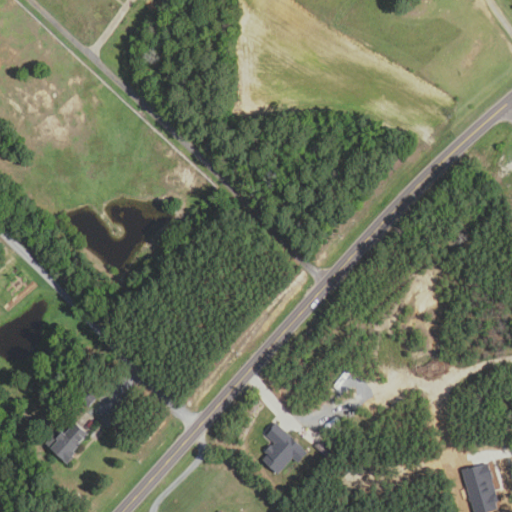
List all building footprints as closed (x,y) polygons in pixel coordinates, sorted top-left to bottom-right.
[(89,408),(81,400),(90,391),(98,399),(89,408)] [(68,463),(47,441),(53,435),(57,439),(64,431),(66,433),(77,422),(89,434),(74,450),(77,453),(74,455),(75,456),(68,463)] [(300,463),(294,458),(280,474),(264,460),(269,454),(266,452),(272,444),(274,446),(276,443),(267,435),(278,423),(305,446),(303,448),(309,453),(300,463)] [(315,446),(320,442),(325,447),(321,451),(315,446)] [(478,511),(474,511),(462,470),(490,462),(503,505),(478,511)]
